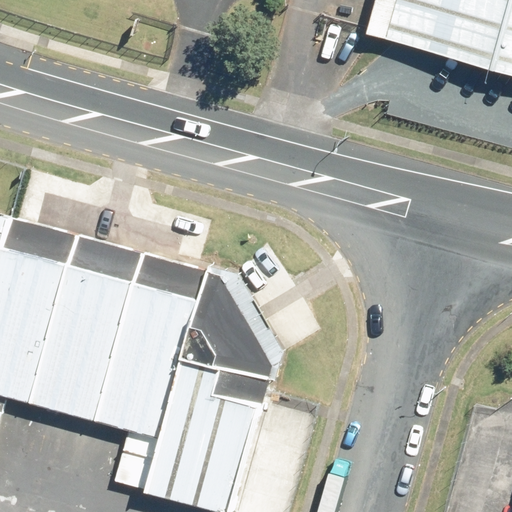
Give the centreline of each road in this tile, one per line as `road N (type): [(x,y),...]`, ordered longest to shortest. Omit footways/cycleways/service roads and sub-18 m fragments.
road 1 (secondary): [(450,217),(0,77)]
road 2 (residential): [(369,511),(450,217)]
